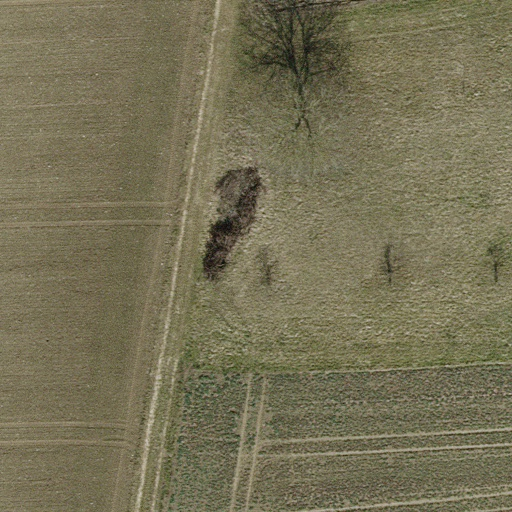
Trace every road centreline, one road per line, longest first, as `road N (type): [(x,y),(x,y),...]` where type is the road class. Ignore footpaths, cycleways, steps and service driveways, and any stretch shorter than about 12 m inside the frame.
road 1 (track): [(228,0),(147,511)]
road 2 (track): [(474,0),(222,36)]
